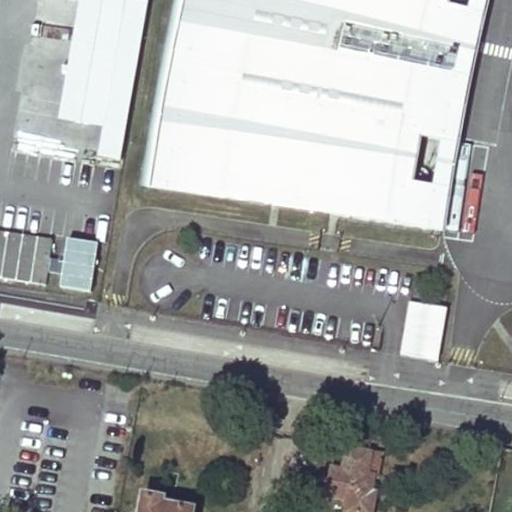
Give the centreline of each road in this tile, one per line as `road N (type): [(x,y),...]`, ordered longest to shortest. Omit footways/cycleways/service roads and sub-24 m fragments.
road 1 (tertiary): [(511,423),(0,332)]
road 2 (unknown): [(272,511),(292,384)]
